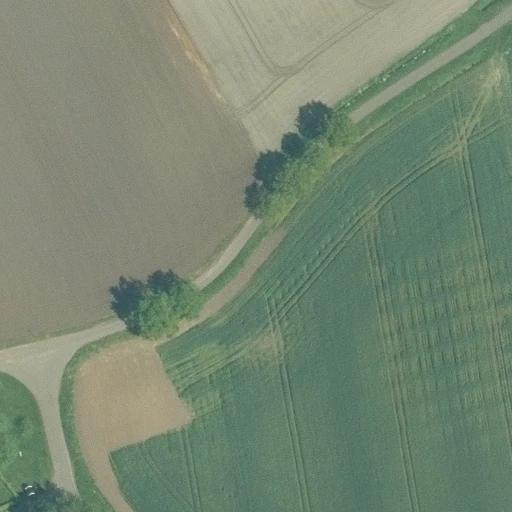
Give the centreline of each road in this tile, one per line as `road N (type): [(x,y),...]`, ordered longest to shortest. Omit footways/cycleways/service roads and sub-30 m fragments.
road 1 (unclassified): [(43,349),(152,313),(221,268),(291,177),(344,125),(511,10)]
road 2 (unclassified): [(43,349),(51,428),(79,511)]
